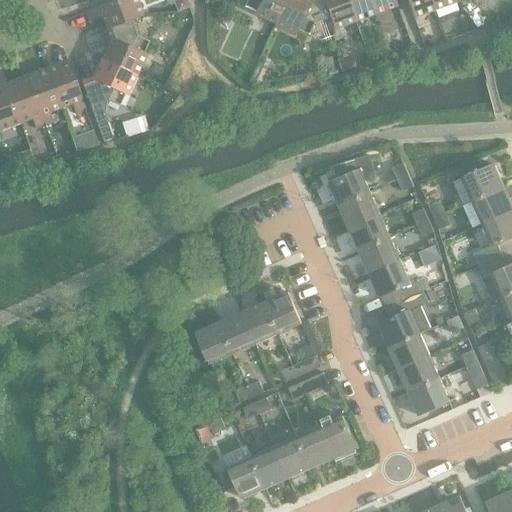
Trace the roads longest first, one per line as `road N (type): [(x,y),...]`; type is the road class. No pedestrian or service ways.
road 1 (residential): [(401,473),(313,251)]
road 2 (residential): [(401,473),(511,424)]
